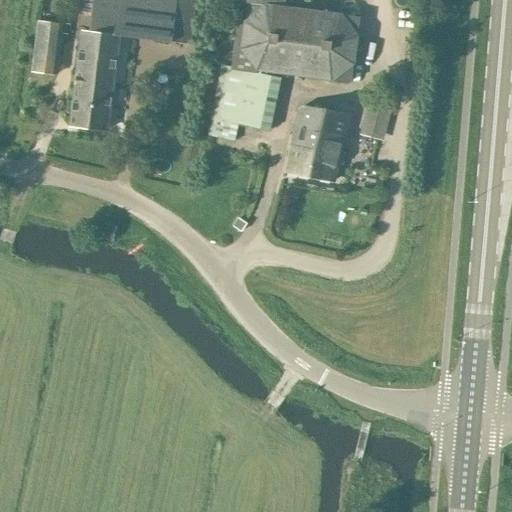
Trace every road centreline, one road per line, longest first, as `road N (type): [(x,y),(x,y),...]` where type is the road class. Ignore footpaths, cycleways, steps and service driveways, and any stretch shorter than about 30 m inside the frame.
road 1 (tertiary): [(466,415),(392,407),(320,382),(144,205),(0,164)]
road 2 (secondary): [(466,415),(503,0)]
